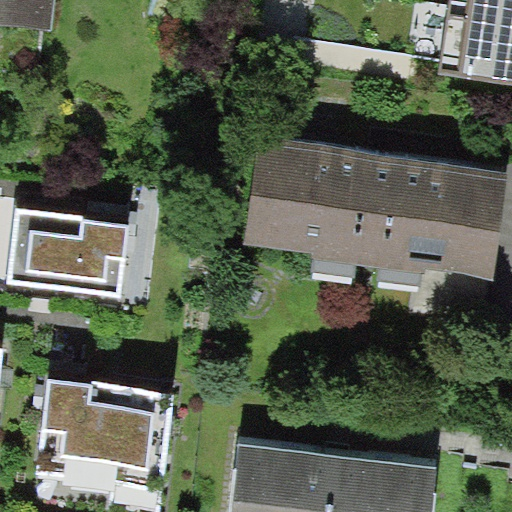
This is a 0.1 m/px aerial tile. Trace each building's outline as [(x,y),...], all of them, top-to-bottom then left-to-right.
[(50,0),(0,0),(0,17),(47,24),(50,0)] [(511,0),(447,0),(437,73),(511,83),(511,0)] [(247,245),(492,274),(504,173),(259,143),(247,245)] [(142,209),(6,191),(0,235),(0,284),(130,302),(142,209)] [(151,511),(167,374),(38,360),(27,469),(98,476),(93,511),(151,511)] [(231,511),(427,511),(432,465),(239,443),(231,511)]
